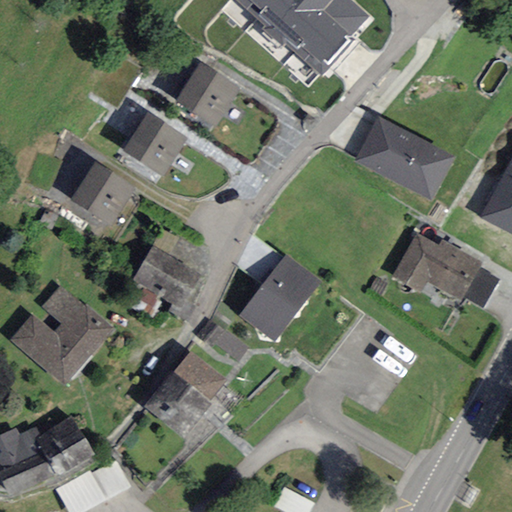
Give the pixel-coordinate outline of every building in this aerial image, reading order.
[(368,17),(349,0),(228,0),(220,9),(308,87),(319,75),(320,77),(323,73),(327,77),(358,44),(351,37),(368,17)] [(239,89),(200,64),(176,101),(215,126),(239,89)] [(187,141),(148,113),(123,149),(161,176),(187,141)] [(454,159),(377,118),(354,161),(431,200),(454,159)] [(511,159),(482,218),(511,233),(511,159)] [(134,190),(94,164),(71,200),(112,225),(134,190)] [(438,246),(416,234),(392,276),(420,292),(426,281),(459,300),(461,296),(483,309),(499,281),(478,269),(481,263),(441,240),(438,246)] [(202,276),(153,246),(133,280),(144,287),(137,298),(152,308),(160,297),(180,309),(202,276)] [(286,255),(238,315),(273,343),(321,283),(286,255)] [(60,287),(42,307),(62,325),(54,334),(31,314),(10,338),(65,386),(114,330),(86,306),(84,308),(60,287)] [(211,320),(197,336),(210,347),(214,343),(224,331),(211,320)] [(224,331),(214,343),(237,362),(250,347),(227,328),(224,331)] [(191,352),(173,373),(207,402),(225,381),(191,352)] [(207,402),(173,373),(145,407),(183,439),(210,405),(207,402)] [(40,436),(35,439),(60,478),(95,455),(70,417),(40,436)] [(35,439),(40,436),(34,427),(19,435),(16,428),(0,436),(0,476),(11,496),(60,478),(35,439)]
